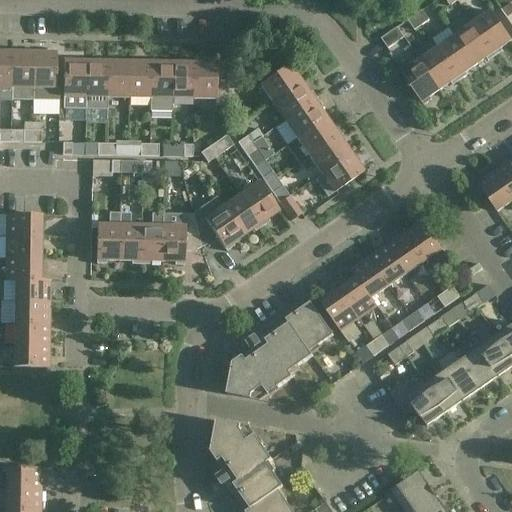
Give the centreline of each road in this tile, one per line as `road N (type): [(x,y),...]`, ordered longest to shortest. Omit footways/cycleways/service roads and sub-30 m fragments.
road 1 (residential): [(427,168),(323,23),(263,3),(0,2)]
road 2 (residential): [(465,456),(189,406)]
road 3 (residential): [(209,319),(427,168)]
road 4 (residential): [(69,511),(75,302)]
road 5 (residential): [(75,302),(75,190),(0,182)]
road 6 (residential): [(511,295),(427,168)]
road 7 (residential): [(209,319),(75,302)]
